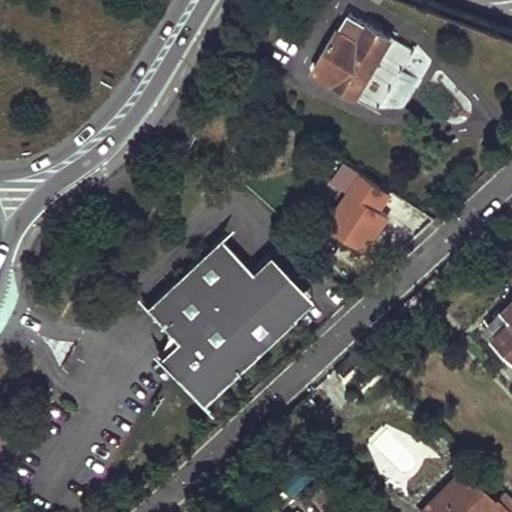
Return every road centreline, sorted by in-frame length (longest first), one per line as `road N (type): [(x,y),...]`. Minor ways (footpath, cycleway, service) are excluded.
road 1 (residential): [(144,511),(511,170)]
road 2 (secondary): [(1,259),(32,209),(123,129),(209,0)]
road 3 (secondary): [(184,0),(72,147),(0,175)]
